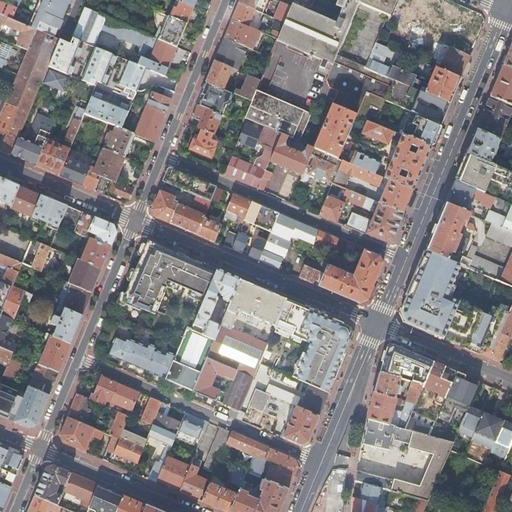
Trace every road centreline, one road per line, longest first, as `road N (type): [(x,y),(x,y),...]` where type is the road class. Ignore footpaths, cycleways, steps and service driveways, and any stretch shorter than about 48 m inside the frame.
road 1 (secondary): [(405,258),(508,11)]
road 2 (residential): [(321,461),(78,358)]
road 3 (residential): [(135,220),(378,323)]
road 4 (residential): [(405,258),(162,156)]
road 5 (residential): [(226,0),(162,156)]
road 6 (residential): [(189,511),(40,449)]
road 7 (residential): [(135,220),(78,358)]
road 8 (residential): [(0,164),(135,220)]
road 9 (residential): [(378,323),(511,379)]
